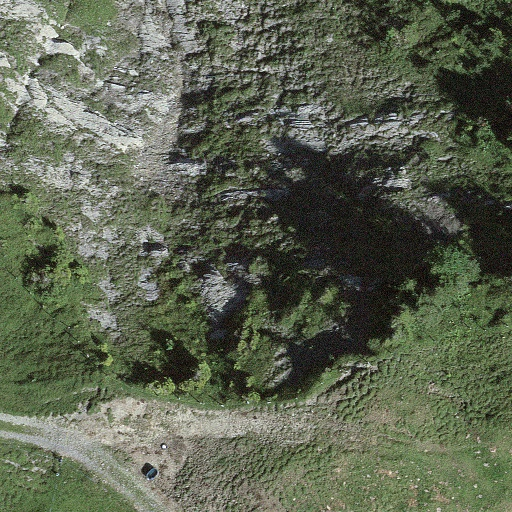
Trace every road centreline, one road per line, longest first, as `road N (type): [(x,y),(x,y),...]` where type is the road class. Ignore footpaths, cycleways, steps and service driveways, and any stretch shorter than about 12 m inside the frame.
road 1 (track): [(454,460),(311,426),(60,441),(0,423)]
road 2 (track): [(60,441),(163,511)]
